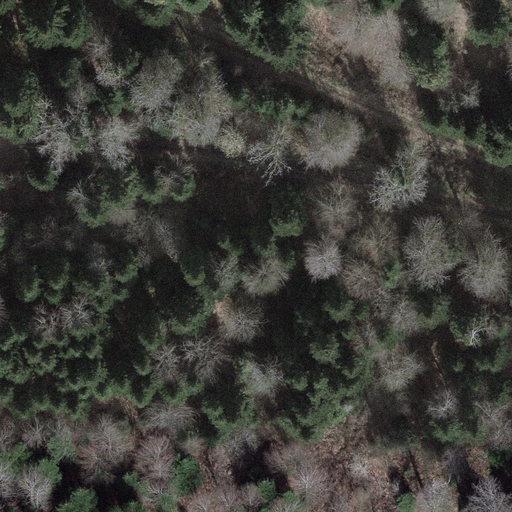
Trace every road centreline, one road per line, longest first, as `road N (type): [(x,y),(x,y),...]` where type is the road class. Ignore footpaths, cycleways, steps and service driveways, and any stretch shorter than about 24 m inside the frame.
road 1 (track): [(0,150),(178,146),(247,153),(352,169),(511,209)]
road 2 (track): [(511,157),(118,0)]
